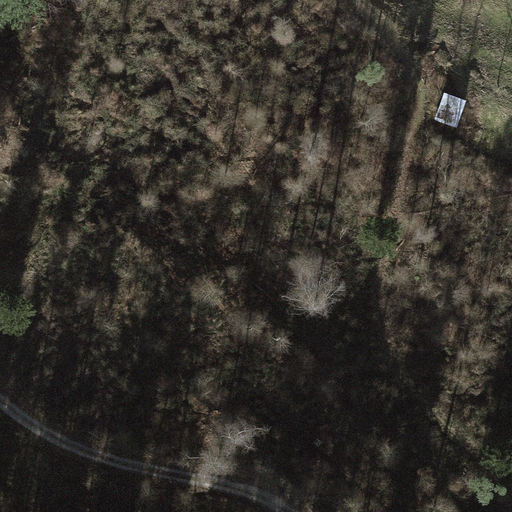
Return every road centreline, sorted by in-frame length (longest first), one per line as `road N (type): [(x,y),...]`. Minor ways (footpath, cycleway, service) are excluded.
road 1 (track): [(511,412),(420,363),(389,317),(383,241),(405,180),(413,121),(386,46)]
road 2 (track): [(296,511),(243,483),(76,446),(0,397)]
